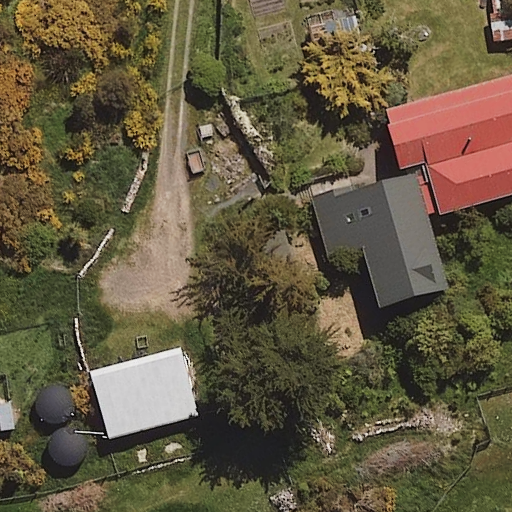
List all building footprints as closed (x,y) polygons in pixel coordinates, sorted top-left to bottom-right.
[(511,0),(486,0),(492,44),(511,41),(511,0)] [(354,20),(309,30),(315,59),(360,49),(354,20)] [(511,79),(386,114),(404,179),(417,176),(429,221),(511,197),(511,79)] [(417,176),(404,179),(405,182),(315,207),(331,264),(365,255),(381,311),(449,292),(429,221),(417,176)] [(199,417),(182,354),(93,377),(110,440),(199,417)]
